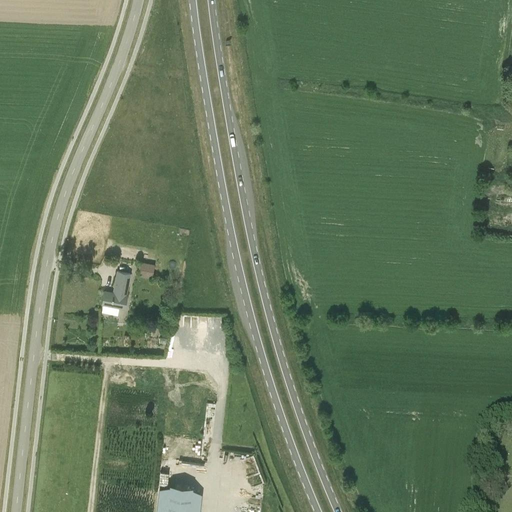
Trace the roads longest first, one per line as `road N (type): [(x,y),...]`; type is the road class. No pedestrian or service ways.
road 1 (unclassified): [(17,511),(52,236),(139,0)]
road 2 (primary): [(337,511),(252,248),(212,0)]
road 3 (primary): [(193,0),(252,323),(317,511)]
road 4 (track): [(90,511),(110,362),(199,369),(220,395),(217,437)]
